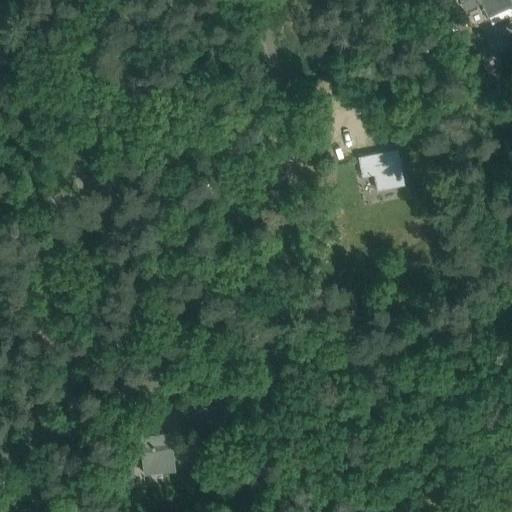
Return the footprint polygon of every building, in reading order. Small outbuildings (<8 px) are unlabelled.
[(465,0),(479,0),(483,8),(487,15),(511,4),(510,0),(460,0),(461,2),(465,0)] [(485,83),(480,53),(460,57),(465,87),(485,83)] [(271,147),(263,174),(282,179),(289,152),(271,147)] [(362,176),(374,174),(376,188),(404,182),(397,150),(358,157),(362,176)] [(217,405),(183,409),(186,427),(219,423),(217,405)] [(145,486),(155,485),(167,483),(165,470),(175,468),(170,433),(139,437),(145,486)]
